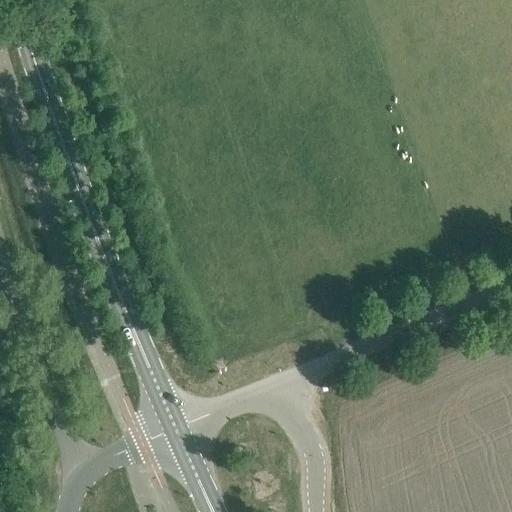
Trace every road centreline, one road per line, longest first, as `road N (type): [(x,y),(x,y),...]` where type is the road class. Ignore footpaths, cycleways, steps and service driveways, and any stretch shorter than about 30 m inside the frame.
road 1 (tertiary): [(178,435),(55,124),(16,0)]
road 2 (unclassified): [(511,292),(279,394)]
road 3 (unclassified): [(87,472),(53,421),(0,249)]
road 4 (unclassified): [(279,394),(311,444),(316,511)]
